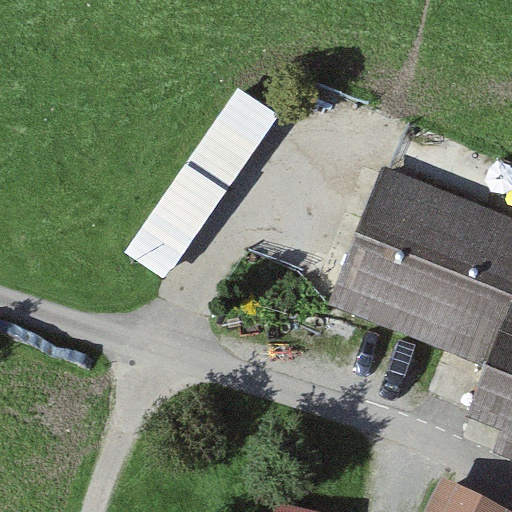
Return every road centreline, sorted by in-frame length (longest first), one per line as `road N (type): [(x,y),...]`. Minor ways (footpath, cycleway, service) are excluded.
road 1 (residential): [(0,291),(217,365),(511,506)]
road 2 (track): [(174,351),(104,511)]
